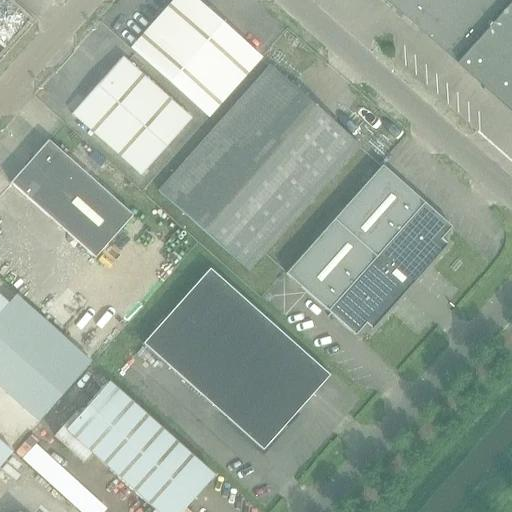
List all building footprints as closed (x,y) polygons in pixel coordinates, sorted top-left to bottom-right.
[(260,58),(195,0),(172,0),(129,48),(207,117),(260,58)] [(511,0),(387,0),(460,64),(511,109),(511,0)] [(190,118),(121,57),(71,114),(139,175),(190,118)] [(359,145),(269,65),(157,191),(247,271),(359,145)] [(47,141),(9,183),(94,258),(131,216),(47,141)] [(381,165),(333,219),(408,287),(446,244),(445,243),(440,239),(450,227),(381,165)] [(370,329),(408,287),(333,219),(285,273),(354,335),(364,323),(369,328),(370,329)] [(261,450),(328,375),(208,269),(142,344),(261,450)] [(0,296),(0,388),(37,422),(90,362),(16,295),(8,304),(0,296)] [(187,511),(183,508),(212,475),(107,382),(78,415),(75,412),(53,436),(82,462),(90,453),(154,510),(151,511),(187,511)] [(0,441),(0,464),(11,452),(0,441)]
